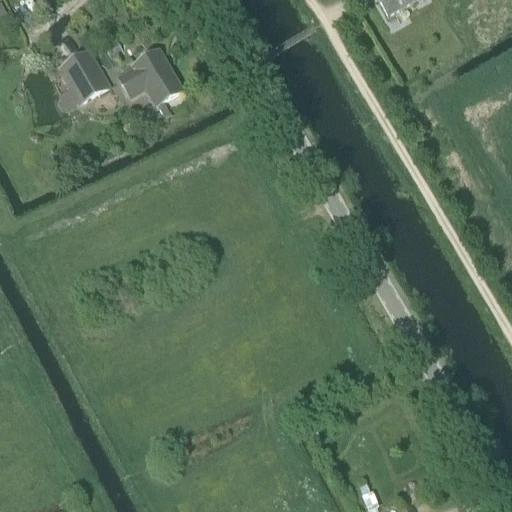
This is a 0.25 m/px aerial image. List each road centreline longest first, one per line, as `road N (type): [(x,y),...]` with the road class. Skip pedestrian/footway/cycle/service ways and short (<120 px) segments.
road 1 (tertiary): [(511,506),(211,0)]
road 2 (unclassified): [(325,24),(511,344)]
